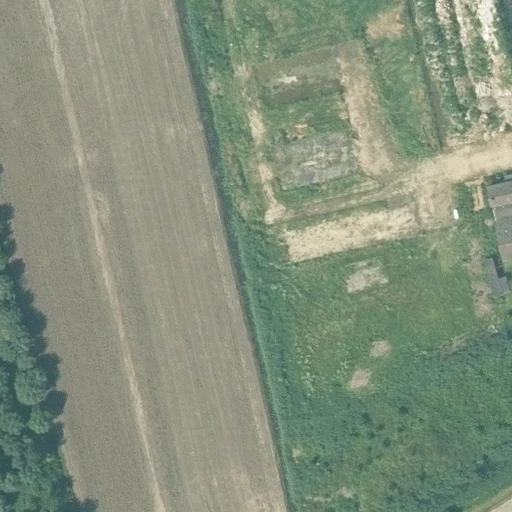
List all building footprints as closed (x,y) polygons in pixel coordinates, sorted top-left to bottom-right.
[(511,0),(408,0),(439,149),(511,133),(511,0)] [(261,109),(344,92),(335,47),(252,63),(261,109)] [(280,190),(362,176),(354,129),(310,136),(307,117),(278,122),(281,143),(272,144),(280,190)] [(496,221),(504,258),(511,256),(511,178),(486,184),(490,207),(494,206),(496,221)] [(256,253),(260,272),(424,236),(416,200),(279,231),(282,247),(256,253)] [(341,266),(345,281),(388,269),(383,254),(341,266)] [(502,293),(492,257),(484,260),(494,296),(502,293)] [(346,282),(349,291),(365,286),(362,277),(346,282)]
